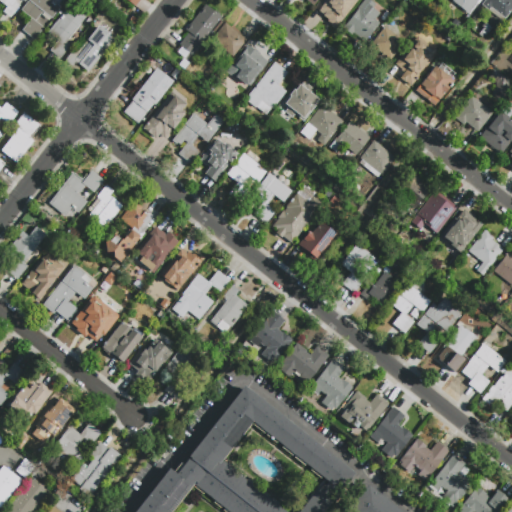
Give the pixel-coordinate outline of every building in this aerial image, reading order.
[(16,0),(15,2),(19,5),(10,17),(2,12),(7,6),(0,1),(0,0),(16,0)] [(51,0),(60,7),(50,19),(42,12),(35,20),(43,27),(33,39),(21,29),(31,17),(20,9),(27,0),(51,0)] [(318,9),(325,1),(324,0),(358,0),(338,25),(318,9)] [(341,29),(363,0),(370,0),(382,9),(374,19),(380,23),(364,43),(352,33),(350,36),(341,29)] [(478,0),(468,14),(452,1),(452,0),(478,0)] [(511,0),(511,7),(505,17),(491,7),(488,10),(481,4),(484,0),(511,0)] [(203,7),(219,19),(191,54),(179,44),(188,33),(185,30),(203,7)] [(47,32),(64,10),(73,17),(78,11),(84,17),(65,41),(69,45),(59,58),(48,50),(57,39),(47,32)] [(225,23),(246,39),(232,57),(211,40),(225,23)] [(88,71),(75,61),(71,66),(64,60),(74,48),(77,51),(98,25),(114,39),(88,71)] [(366,48),(384,26),(403,41),(389,59),(383,55),(382,56),(380,54),(381,53),(376,49),(373,53),(366,48)] [(410,86),(401,80),(403,77),(391,67),(405,48),(406,49),(417,35),(427,43),(426,44),(437,52),(410,86)] [(250,44),(258,51),(256,53),(268,63),(249,87),(235,75),(239,70),(233,65),(250,44)] [(274,62),(287,72),(277,85),(285,92),(271,109),(270,108),(265,114),(255,107),(254,108),(243,100),(274,62)] [(435,66),(453,80),(432,107),(419,97),(421,94),(416,90),(435,66)] [(137,124),(123,112),(132,100),(130,99),(146,79),(147,80),(156,68),(173,81),(154,105),(153,104),(137,124)] [(300,85),(320,100),(303,122),(294,114),(292,117),(285,111),(287,109),(282,104),(294,89),(296,90),(300,85)] [(185,112),(179,118),(181,119),(171,131),(174,133),(164,145),(142,128),(172,91),(186,103),(181,109),(185,112)] [(471,96),(492,113),(477,131),(465,122),(463,125),(454,118),(471,96)] [(324,101),(333,108),(331,111),(343,120),(324,145),(317,139),(321,133),(307,122),(324,101)] [(6,103),(18,112),(9,124),(0,117),(0,132),(2,134),(0,136),(0,108),(1,109),(6,103)] [(511,138),(500,154),(477,137),(498,110),(509,118),(508,120),(511,123),(511,121),(511,138)] [(22,112),(39,126),(29,138),(33,142),(16,163),(0,150),(14,132),(10,128),(22,112)] [(215,114),(224,122),(208,142),(201,137),(192,149),(198,154),(190,164),(178,154),(182,149),(171,141),(193,113),(207,124),(215,114)] [(349,123),(369,139),(355,156),(342,146),(335,153),(328,148),(349,123)] [(373,141),(396,158),(383,175),(360,158),(373,141)] [(214,181),(205,173),(213,163),(206,158),(219,142),(223,145),(225,142),(231,147),(230,148),(237,153),(214,181)] [(511,167),(502,159),(511,146),(511,167)] [(266,171),(258,182),(249,175),(242,184),(247,188),(236,201),(227,194),(237,182),(227,174),(244,153),(266,171)] [(91,170),(103,180),(94,192),(85,185),(77,195),(86,202),(77,212),(71,207),(65,216),(49,203),(72,173),(82,182),(91,170)] [(268,173),(291,191),(283,202),(274,195),(266,205),(274,212),(265,224),(253,214),(261,203),(251,195),(268,173)] [(411,173),(420,179),(418,182),(429,191),(415,209),(395,194),(411,173)] [(106,185),(113,191),(109,196),(122,206),(105,228),(89,215),(100,201),(96,197),(106,185)] [(435,191),(456,208),(436,234),(424,225),(420,230),(411,223),(417,216),(416,215),(435,191)] [(321,203),(322,204),(291,242),(282,235),(281,237),(275,232),(276,231),(270,226),(296,194),(306,202),(312,195),(321,203)] [(141,210),(152,219),(119,262),(113,257),(112,251),(105,251),(104,238),(134,200),(143,207),(141,210)] [(461,209),(482,225),(461,252),(441,236),(461,209)] [(30,222),(46,234),(24,262),(28,266),(18,279),(8,271),(16,261),(6,253),(30,222)] [(321,222),(337,234),(320,256),(317,254),(313,258),(297,246),(315,222),(319,225),(321,222)] [(155,226),(165,235),(168,231),(179,240),(152,274),(132,258),(136,253),(135,252),(155,226)] [(485,230),(493,237),(491,240),(503,249),(493,262),(483,276),(476,271),(483,262),(468,251),(485,230)] [(355,243),(379,261),(376,264),(354,294),(343,286),(352,274),(339,265),(355,243)] [(177,290),(159,276),(181,248),(186,252),(188,250),(201,260),(177,290)] [(511,254),(511,288),(492,273),(509,252),(511,254)] [(38,299),(20,285),(45,253),(63,267),(38,299)] [(54,314),(43,305),(74,265),(84,272),(80,277),(93,287),(83,299),(75,292),(68,302),(76,308),(67,320),(56,311),(54,314)] [(217,270),(229,280),(219,292),(211,285),(204,295),(212,301),(198,319),(187,311),(182,317),(171,309),(182,295),(180,294),(197,273),(207,282),(217,270)] [(383,270),(399,283),(382,304),(369,295),(366,299),(359,294),(368,282),(372,285),(383,270)] [(404,333),(391,324),(400,312),(390,304),(407,283),(430,301),(421,312),(413,305),(406,314),(414,321),(404,333)] [(231,285),(237,291),(234,295),(247,306),(229,327),(228,326),(223,333),(208,321),(225,300),(221,297),(231,285)] [(432,303),(436,306),(444,296),(462,311),(446,331),(438,325),(430,335),(438,342),(429,353),(417,343),(426,331),(416,323),(432,303)] [(88,347),(75,337),(77,334),(69,328),(86,306),(102,319),(95,329),(100,333),(88,347)] [(271,311),(283,320),(277,328),(281,332),(282,331),(292,339),(274,361),(271,359),(269,362),(259,354),(264,348),(258,343),(256,346),(248,340),(271,311)] [(101,347),(120,321),(140,337),(121,362),(113,356),(112,358),(103,352),(101,347)] [(459,324),(475,337),(460,356),(464,359),(454,372),(436,358),(445,346),(443,344),(459,324)] [(175,399),(163,390),(172,379),(161,371),(179,348),(180,349),(186,341),(198,350),(196,353),(202,358),(197,364),(201,367),(192,379),(185,374),(179,382),(185,387),(175,399)] [(171,353),(146,383),(135,374),(138,371),(128,363),(139,350),(141,352),(144,349),(145,350),(148,346),(151,349),(157,342),(171,353)] [(483,342),(506,361),(497,372),(488,365),(480,375),(489,382),(480,393),(468,383),(471,379),(461,371),(468,363),(467,362),(483,342)] [(316,346),(328,355),(304,385),(296,379),(300,374),(294,370),(289,377),(279,369),(281,366),(279,364),(296,343),(306,350),(305,351),(309,355),(316,346)] [(332,359),(344,368),(337,377),(341,380),(342,379),(352,387),(335,409),(333,407),(331,410),(321,402),(326,396),(320,391),(317,395),(309,389),(332,359)] [(0,370),(4,374),(13,363),(24,372),(15,384),(8,378),(0,387),(0,389),(7,395),(0,403),(0,370)] [(507,369),(511,373),(511,404),(506,412),(498,406),(502,401),(498,399),(491,407),(480,399),(491,386),(492,387),(507,369)] [(31,376),(46,388),(43,392),(49,396),(39,408),(35,405),(23,420),(7,408),(31,376)] [(262,511),(189,455),(242,387),(350,471),(318,511),(262,511)] [(376,394),(388,403),(365,433),(357,427),(360,423),(354,418),(349,425),(339,417),(342,414),(339,413),(357,391),(366,398),(366,399),(370,403),(376,394)] [(56,434),(47,446),(30,432),(47,411),(48,412),(58,399),(73,411),(55,434),(56,434)] [(392,406),(404,415),(397,424),(401,427),(402,426),(412,434),(395,456),(393,454),(391,458),(380,450),(385,443),(379,438),(377,442),(369,436),(392,406)] [(85,454),(76,465),(53,447),(70,426),(80,434),(89,423),(101,432),(91,444),(83,438),(76,447),(85,454)] [(437,442),(448,451),(425,480),(418,474),(421,470),(414,465),(409,472),(399,464),(401,462),(399,460),(416,438),(426,446),(426,447),(430,450),(437,442)] [(70,478),(80,466),(84,469),(93,458),(89,454),(99,441),(108,448),(109,446),(121,455),(88,497),(78,488),(80,486),(70,478)] [(132,511),(168,466),(176,472),(189,455),(262,511),(132,511)] [(452,455),(464,464),(457,472),(461,476),(462,475),(472,483),(455,505),(452,503),(450,506),(440,498),(445,491),(440,486),(437,490),(429,484),(452,455)] [(34,466),(25,478),(14,470),(23,458),(34,466)] [(21,480),(0,505),(0,468),(2,466),(21,480)] [(6,511),(5,511),(32,477),(49,490),(31,511),(6,511)] [(397,511),(365,486),(345,511),(397,511)] [(496,490),(508,499),(498,511),(459,511),(461,509),(459,508),(476,486),(486,494),(486,495),(490,498),(496,490)]
